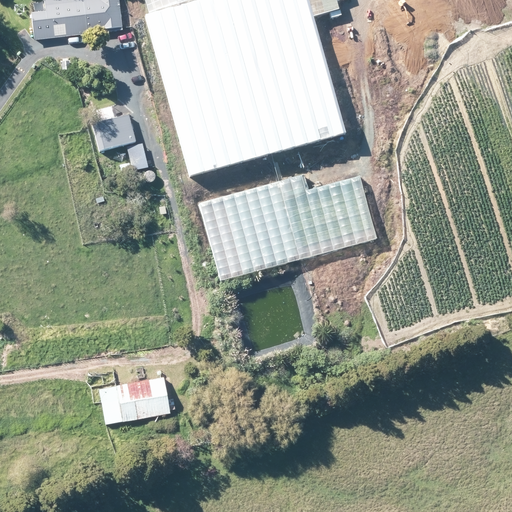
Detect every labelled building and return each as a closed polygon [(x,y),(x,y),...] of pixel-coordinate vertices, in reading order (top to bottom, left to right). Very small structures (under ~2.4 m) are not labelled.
[(87,29),(86,20),(107,17),(107,20),(127,17),(126,13),(127,13),(124,0),(36,0),(41,35),(87,29)] [(163,0),(148,4),(145,5),(192,168),(350,123),(315,0),(163,0)] [(100,111),(106,142),(145,136),(139,104),(100,111)] [(279,181),(198,203),(219,284),(301,263),(279,181)] [(176,398),(171,399),(168,378),(102,388),(108,425),(173,415),(173,410),(178,409),(176,398)]
